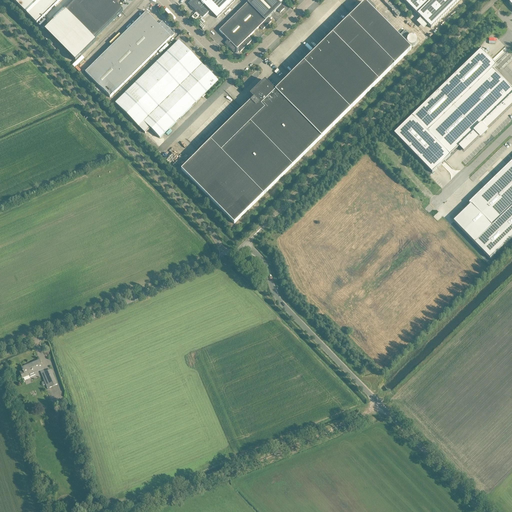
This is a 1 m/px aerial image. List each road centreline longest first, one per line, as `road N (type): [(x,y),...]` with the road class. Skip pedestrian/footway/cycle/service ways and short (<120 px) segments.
road 1 (track): [(511,277),(366,416),(133,511)]
road 2 (unclassified): [(486,511),(281,304),(263,262),(246,248)]
road 3 (unclassified): [(224,258),(210,230),(0,13)]
road 4 (unclassified): [(0,355),(224,258)]
road 5 (unclassified): [(310,0),(237,68),(225,66),(160,0)]
